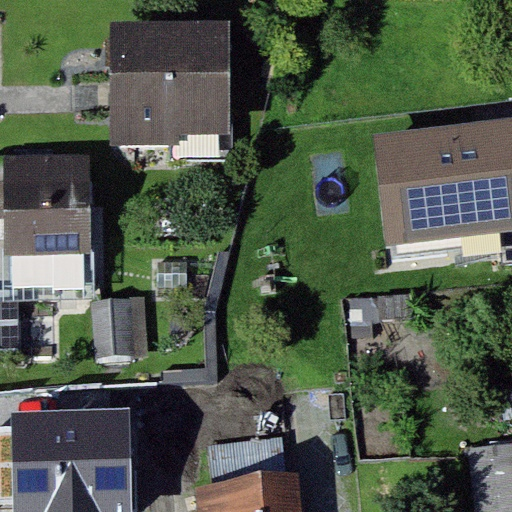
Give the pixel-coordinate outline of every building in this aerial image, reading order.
[(237,29),(117,30),(117,93),(117,152),(237,151),(237,29)] [(511,127),(380,143),(394,252),(511,237),(511,127)] [(96,162),(12,160),(11,261),(95,262),(96,162)] [(0,296),(0,356),(19,357),(20,297),(0,296)] [(511,511),(511,461),(491,464),(495,511),(511,511)] [(306,511),(304,483),(204,493),(206,511),(306,511)]
